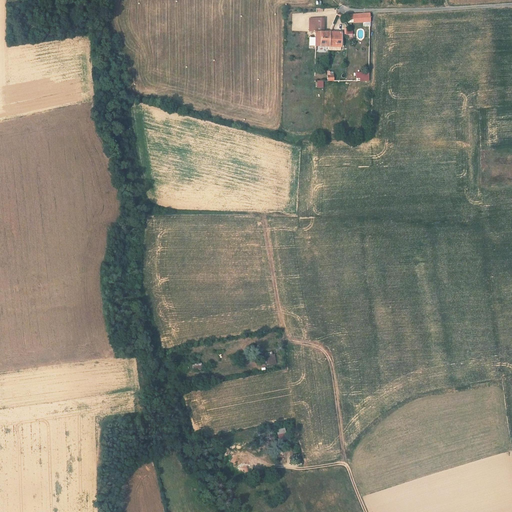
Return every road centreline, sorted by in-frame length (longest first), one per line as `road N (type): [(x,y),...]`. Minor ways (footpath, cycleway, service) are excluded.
road 1 (track): [(365,511),(340,460),(323,345),(276,342)]
road 2 (residential): [(337,12),(511,4)]
